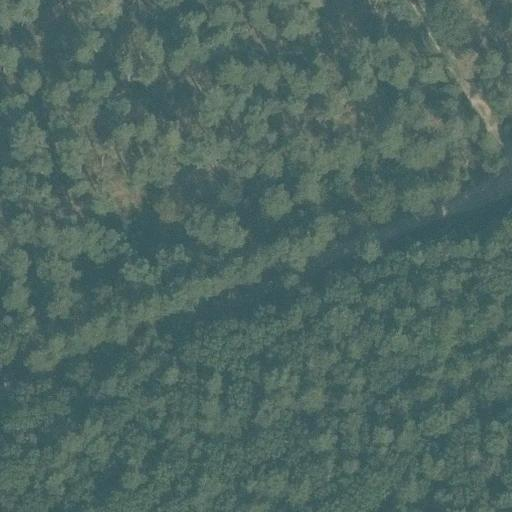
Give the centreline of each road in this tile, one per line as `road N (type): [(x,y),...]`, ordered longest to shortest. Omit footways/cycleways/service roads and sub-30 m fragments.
road 1 (track): [(0,393),(511,177)]
road 2 (track): [(415,0),(511,165)]
